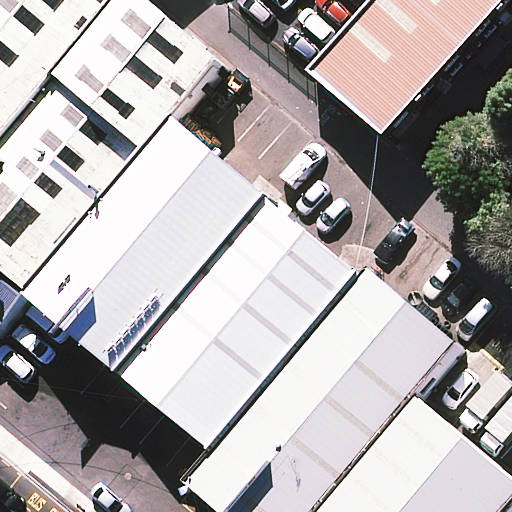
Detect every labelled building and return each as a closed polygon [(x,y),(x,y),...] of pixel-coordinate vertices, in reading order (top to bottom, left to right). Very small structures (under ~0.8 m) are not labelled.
[(154,0),(0,0),(0,246),(24,268),(213,51),(154,0)] [(510,0),(369,0),(320,57),(400,126),(510,0)] [(179,99),(38,261),(222,420),(363,259),(179,99)] [(372,249),(193,454),(259,511),(300,511),(462,327),(372,249)] [(511,440),(428,367),(300,511),(492,511),(511,490),(511,440)]
